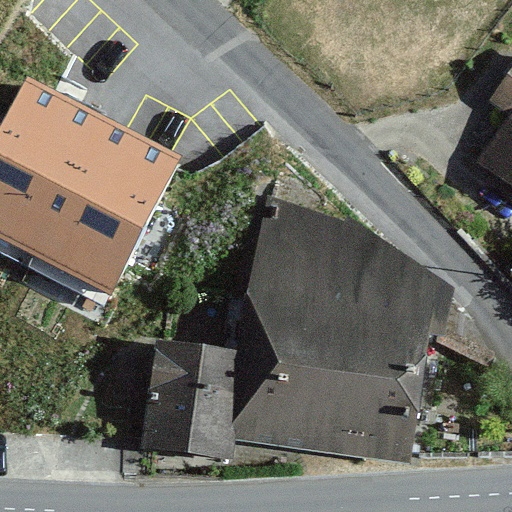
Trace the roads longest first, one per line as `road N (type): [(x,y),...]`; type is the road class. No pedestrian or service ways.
road 1 (unclassified): [(0,502),(511,492)]
road 2 (unclassified): [(182,0),(511,325)]
